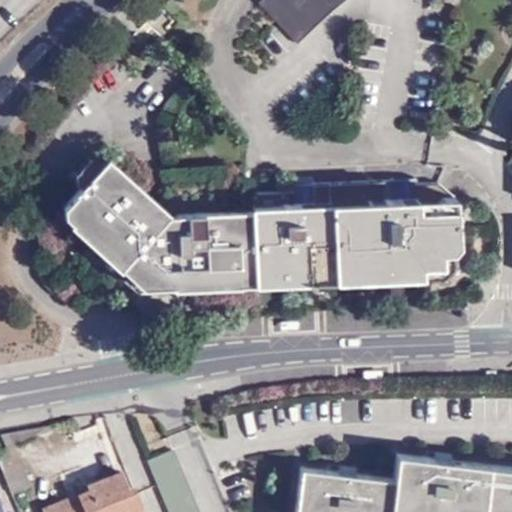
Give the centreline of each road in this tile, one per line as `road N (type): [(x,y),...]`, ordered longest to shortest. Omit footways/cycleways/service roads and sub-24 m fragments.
road 1 (unclassified): [(0,395),(238,356),(511,341)]
road 2 (secondary): [(0,120),(82,7)]
